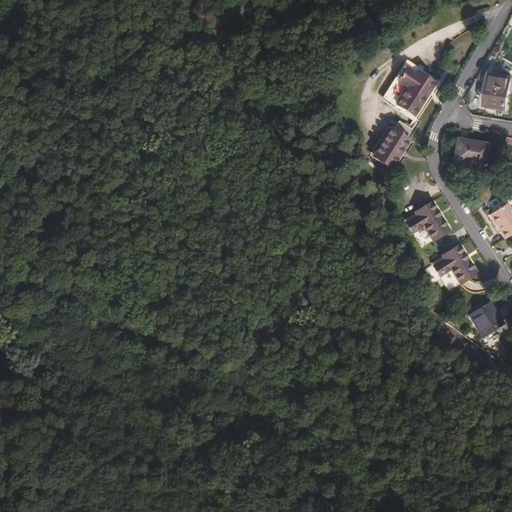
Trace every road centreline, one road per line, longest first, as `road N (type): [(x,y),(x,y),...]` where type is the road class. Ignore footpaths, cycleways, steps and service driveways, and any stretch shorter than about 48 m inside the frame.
road 1 (track): [(10,125),(12,198),(68,293),(251,391),(300,426),(375,511)]
road 2 (residential): [(228,14),(214,39),(214,67),(280,147),(316,212),(439,329),(511,382)]
road 3 (residential): [(511,286),(437,166),(446,115)]
road 4 (residential): [(446,115),(511,3)]
